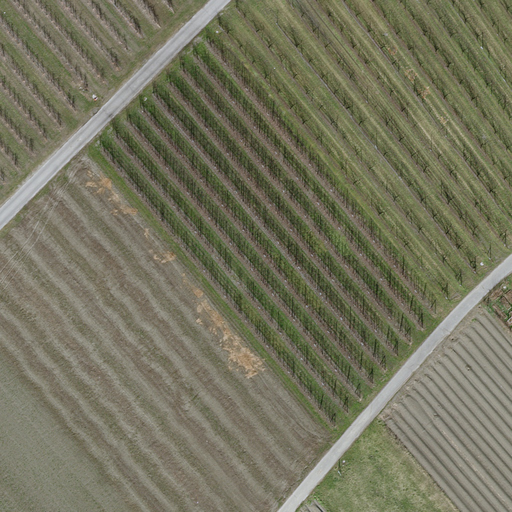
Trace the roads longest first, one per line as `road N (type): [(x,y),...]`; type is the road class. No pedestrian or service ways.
road 1 (track): [(289,511),(371,408),(511,265)]
road 2 (residential): [(0,220),(223,0)]
